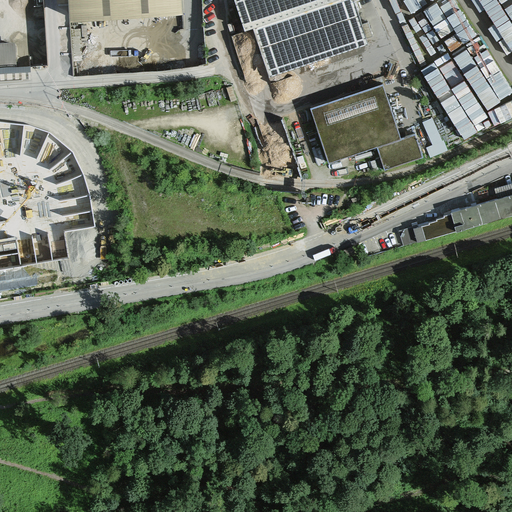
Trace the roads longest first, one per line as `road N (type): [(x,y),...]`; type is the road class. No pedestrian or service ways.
road 1 (unclassified): [(0,316),(227,276),(321,247),(511,156)]
road 2 (track): [(511,374),(0,408)]
road 3 (unknown): [(214,0),(232,87),(263,107),(411,70)]
road 4 (unknown): [(44,0),(48,85),(0,89)]
